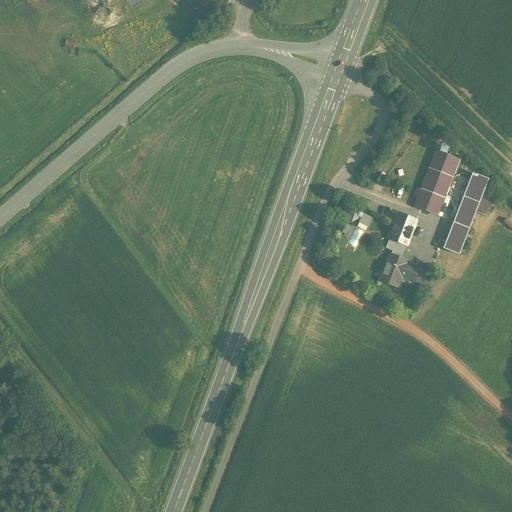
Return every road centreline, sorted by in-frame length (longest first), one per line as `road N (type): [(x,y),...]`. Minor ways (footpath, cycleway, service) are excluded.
road 1 (unclassified): [(202,511),(324,202),(382,122),(381,105),(338,71)]
road 2 (secondary): [(338,71),(173,511)]
road 3 (secondary): [(0,218),(194,56),(245,46),(338,71)]
road 4 (track): [(511,421),(405,319),(298,265)]
road 5 (track): [(0,324),(129,493),(134,511)]
